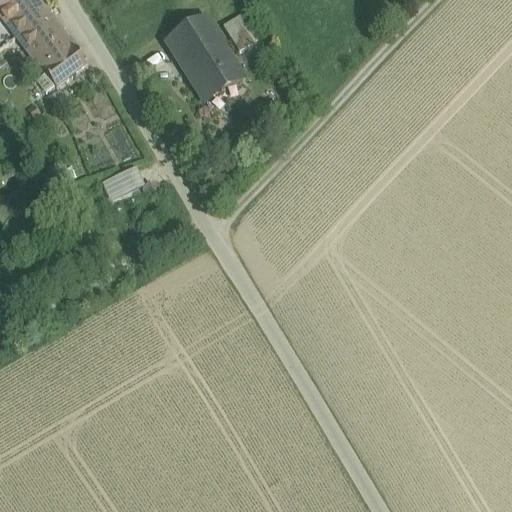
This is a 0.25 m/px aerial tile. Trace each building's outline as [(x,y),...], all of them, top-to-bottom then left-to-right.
[(75,52),(36,0),(0,0),(0,18),(43,76),(75,52)] [(247,15),(223,30),(239,56),(263,41),(247,15)] [(205,24),(168,48),(187,77),(186,78),(187,79),(188,78),(202,101),(220,90),(223,94),(241,83),(223,53),(224,52),(224,51),(223,52),(205,24)] [(75,52),(43,76),(56,93),(88,69),(75,52)] [(46,199),(38,184),(27,189),(36,204),(46,199)]
